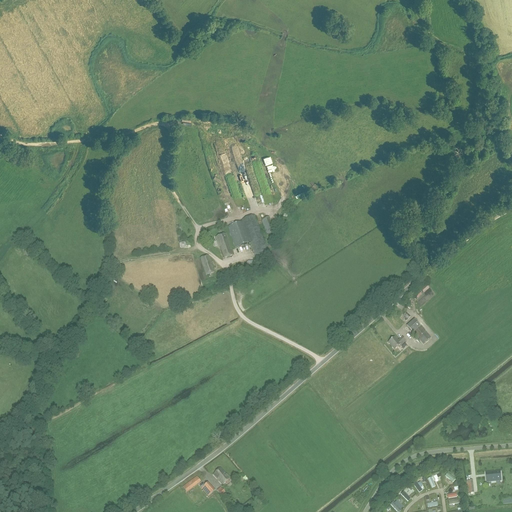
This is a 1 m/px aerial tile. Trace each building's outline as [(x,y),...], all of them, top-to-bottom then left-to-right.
[(240,175),(243,180),(248,178),(246,172),(240,175)] [(268,215),(262,217),(267,233),(274,231),(268,215)] [(242,220),(255,257),(268,252),(255,216),(242,220)] [(223,259),(233,255),(226,234),(216,238),(223,259)] [(206,276),(214,273),(208,256),(200,258),(206,276)] [(423,293),(429,288),(426,285),(420,290),(423,293)] [(423,344),(430,338),(414,320),(406,327),(412,334),(413,333),(423,344)] [(403,344),(406,341),(402,337),(398,341),(394,338),(388,343),(394,350),(400,345),(402,343),(403,344)] [(222,485),(230,479),(226,474),(221,468),(213,474),(222,485)] [(446,475),(453,482),(455,479),(448,472),(446,475)] [(496,481),(496,480),(500,479),(499,472),(486,473),(487,482),(496,481)] [(186,492),(200,482),(197,477),(183,487),(186,492)] [(416,480),(413,482),(419,490),(422,488),(416,480)] [(404,490),(401,492),(408,500),(411,498),(404,490)] [(398,511),(402,507),(395,500),(391,504),(398,511)]
